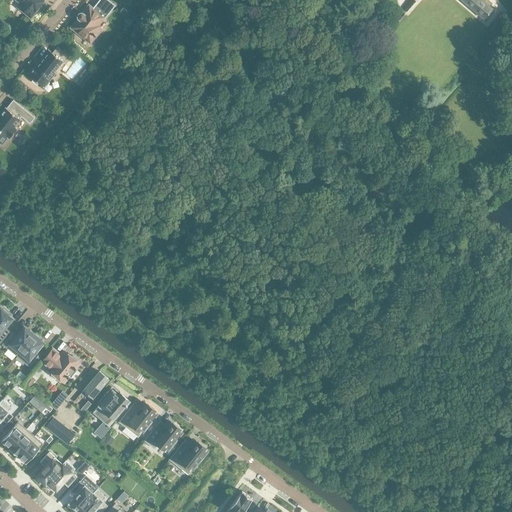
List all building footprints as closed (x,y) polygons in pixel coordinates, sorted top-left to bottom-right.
[(19,0),(23,3),(21,5),(22,9),(30,15),(36,8),(39,8),(41,5),(41,2),(42,0),(19,0)] [(78,17),(79,18),(72,27),(78,32),(79,35),(81,37),(83,36),(90,41),(98,31),(98,27),(96,25),(102,18),(103,19),(114,5),(107,0),(99,0),(92,9),(89,7),(82,14),(80,14),(79,15),(78,17)] [(462,0),(484,18),(492,9),(481,0),(416,0),(417,1),(417,0),(462,0)] [(125,5),(120,12),(132,22),(137,15),(125,5)] [(63,63),(69,56),(57,47),(52,53),(49,51),(36,66),(35,65),(29,74),(30,75),(29,75),(42,86),(62,62),(63,63)] [(89,67),(84,73),(89,77),(94,71),(89,67)] [(35,117),(13,100),(6,108),(5,108),(0,114),(0,143),(0,144),(6,136),(9,138),(16,129),(14,127),(20,119),(19,119),(21,117),(30,123),(35,117)] [(0,342),(9,331),(5,328),(12,318),(7,314),(8,313),(3,309),(2,310),(0,309),(0,342)] [(12,332),(2,344),(7,348),(16,356),(34,334),(30,330),(29,331),(24,327),(17,336),(12,332)] [(34,334),(16,356),(25,363),(30,367),(40,355),(35,351),(43,342),(38,338),(39,337),(34,334)] [(51,349),(43,360),(52,368),(49,371),(62,381),(66,377),(67,377),(68,376),(70,378),(77,370),(74,368),(76,367),(75,366),(78,362),(76,361),(76,358),(73,356),(71,356),(65,351),(61,357),(51,349)] [(86,387),(82,391),(89,397),(88,398),(89,400),(98,390),(99,392),(105,385),(103,384),(108,378),(100,371),(89,383),(89,382),(89,383),(86,386),(86,387)] [(99,405),(93,412),(107,425),(106,426),(108,427),(108,426),(109,426),(122,411),(121,410),(125,405),(126,406),(127,405),(126,404),(129,400),(120,392),(118,394),(112,389),(98,405),(99,405)] [(2,399),(0,401),(0,422),(4,426),(13,416),(8,411),(11,407),(2,399)] [(42,401),(36,408),(41,412),(47,404),(42,401)] [(55,401),(51,405),(56,409),(60,405),(55,401)] [(135,402),(119,421),(137,436),(142,431),(145,427),(146,428),(150,423),(149,422),(156,413),(153,410),(154,408),(148,404),(147,405),(144,402),(141,406),(135,402)] [(53,417),(46,426),(66,442),(73,433),(53,417)] [(160,420),(144,440),(154,448),(158,443),(167,450),(170,446),(171,447),(175,442),(174,441),(181,432),(178,429),(178,428),(179,427),(174,423),(173,424),(169,421),(166,425),(160,420)] [(6,434),(1,440),(9,447),(26,428),(18,421),(12,428),(11,427),(5,433),(6,434)] [(26,428),(9,447),(17,455),(34,436),(26,428)] [(108,434),(102,441),(109,447),(115,439),(108,434)] [(34,436),(17,455),(18,455),(26,462),(43,443),(34,436)] [(185,439),(169,459),(188,474),(192,468),(195,465),(196,466),(200,460),(199,459),(206,450),(203,448),(203,447),(204,446),(199,442),(198,443),(194,440),(191,444),(185,439)] [(45,466),(36,476),(45,484),(66,460),(62,464),(61,466),(52,459),(55,456),(49,451),(40,462),(45,466)] [(66,460),(45,484),(47,482),(56,489),(62,483),(67,488),(77,477),(72,472),(75,468),(66,460)] [(84,461),(76,470),(81,474),(89,465),(84,461)] [(75,495),(69,502),(77,510),(77,511),(97,489),(97,488),(98,486),(85,475),(80,481),(79,480),(70,490),(75,495)] [(97,489),(77,511),(78,511),(92,511),(93,511),(94,511),(100,511),(107,505),(102,501),(103,500),(106,497),(97,489)] [(228,509),(225,511),(246,511),(244,510),(252,499),(241,491),(228,509)] [(107,511),(125,511),(115,503),(107,511)]
